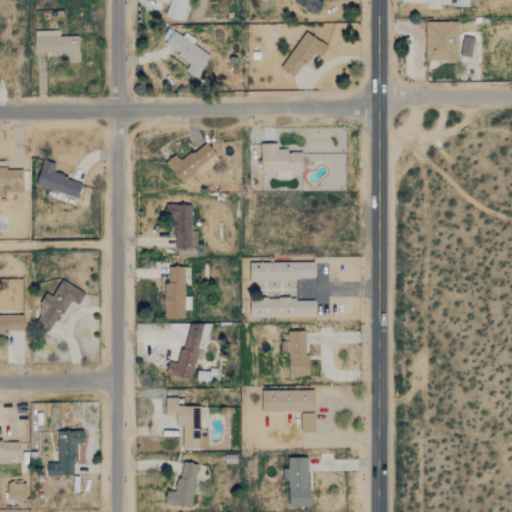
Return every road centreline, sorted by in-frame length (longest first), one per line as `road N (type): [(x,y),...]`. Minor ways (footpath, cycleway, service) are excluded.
road 1 (residential): [(117,511),(117,0)]
road 2 (secondary): [(378,0),(378,511)]
road 3 (residential): [(117,109),(378,104)]
road 4 (residential): [(378,104),(511,96)]
